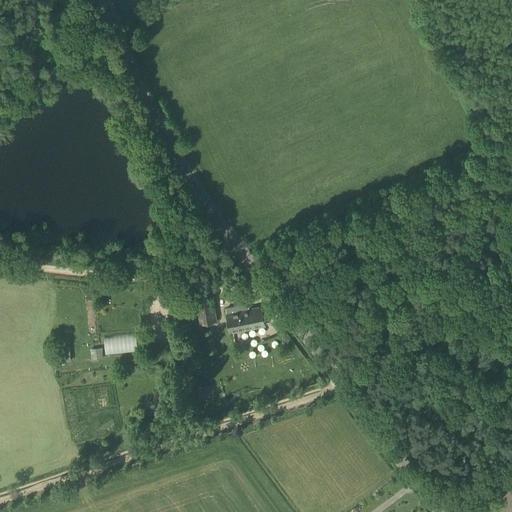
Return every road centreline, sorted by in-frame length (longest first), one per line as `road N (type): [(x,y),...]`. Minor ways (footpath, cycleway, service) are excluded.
road 1 (tertiary): [(438,511),(200,195),(163,133),(106,0)]
road 2 (track): [(0,501),(343,387)]
road 3 (track): [(266,287),(108,276)]
road 4 (track): [(126,53),(109,58),(0,20)]
